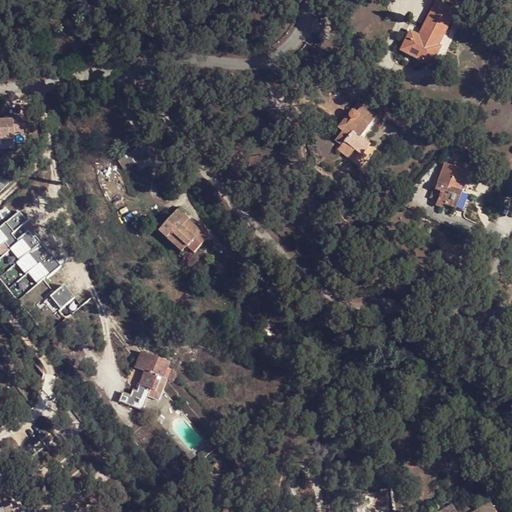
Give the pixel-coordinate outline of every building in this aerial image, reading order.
[(438,44),(446,27),(455,11),(435,1),(418,35),(410,30),(400,50),(431,66),(441,47),(438,44)] [(14,35),(13,19),(0,20),(2,38),(5,38),(6,46),(15,46),(14,35)] [(456,32),(446,27),(438,44),(441,47),(431,66),(436,69),(456,32)] [(355,145),(364,135),(361,132),(375,116),(367,110),(370,105),(364,100),(358,105),(356,103),(339,122),(342,126),(335,135),(342,141),(347,137),(355,145)] [(6,120),(0,120),(0,138),(16,138),(16,134),(25,133),(24,116),(15,117),(15,120),(6,120)] [(355,145),(354,147),(360,152),(371,141),(364,135),(355,145)] [(351,150),(354,147),(355,145),(347,137),(342,141),(351,150)] [(132,150),(140,163),(152,155),(143,142),(132,150)] [(450,163),(469,172),(471,166),(453,158),(450,163)] [(458,191),(465,172),(443,163),(433,188),(431,187),(427,198),(464,212),(470,196),(458,191)] [(162,233),(179,214),(176,211),(159,231),(162,233)] [(20,213),(0,228),(0,247),(5,244),(19,261),(17,263),(26,275),(28,273),(37,285),(46,278),(47,280),(59,270),(47,254),(48,253),(40,244),(38,245),(29,233),(27,234),(21,227),(27,222),(20,213)] [(179,215),(179,214),(162,233),(179,250),(182,245),(172,236),(185,220),(179,215)] [(182,245),(179,250),(190,259),(207,239),(186,220),(185,220),(172,236),(182,245)] [(64,287),(50,298),(60,310),(74,299),(64,287)] [(463,351),(465,345),(457,343),(455,348),(463,351)] [(143,351),(138,366),(147,370),(139,390),(135,388),(132,394),(125,391),(121,401),(144,409),(149,395),(152,388),(158,390),(159,387),(164,389),(172,369),(169,367),(171,362),(143,351)] [(160,399),(164,389),(159,387),(158,390),(152,388),(149,395),(160,399)] [(200,460),(208,453),(204,448),(195,455),(200,460)] [(215,461),(206,468),(211,474),(219,466),(215,461)] [(5,511),(18,511),(14,501),(3,505),(5,511)] [(454,511),(449,503),(432,511),(494,511),(493,510),(489,511),(478,511),(476,507),(466,511),(454,511)]
